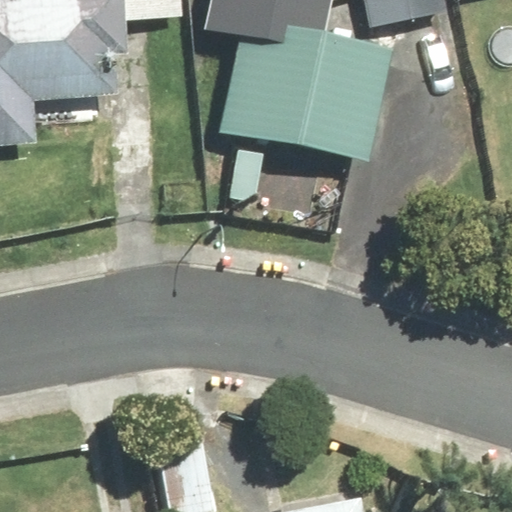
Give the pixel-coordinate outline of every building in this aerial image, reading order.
[(0,0),(0,154),(24,153),(20,108),(104,101),(101,61),(112,60),(109,28),(172,23),(170,0),(0,0)] [(315,0),(195,0),(189,39),(220,44),(203,144),(358,171),(378,58),(308,45),(315,0)] [(431,0),(352,0),(359,34),(436,19),(431,0)] [(209,511),(196,444),(144,454),(155,511),(209,511)] [(345,511),(344,501),(286,511),(345,511)]
